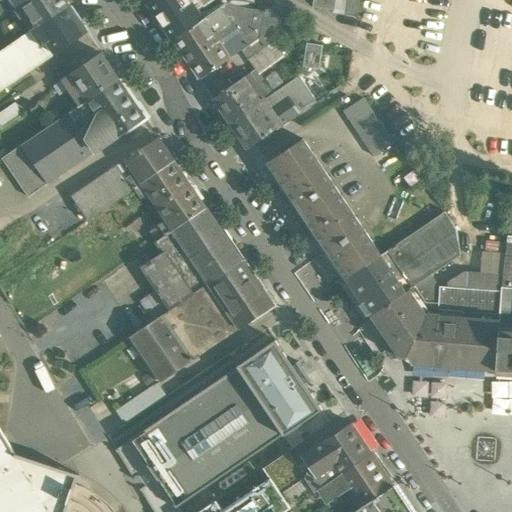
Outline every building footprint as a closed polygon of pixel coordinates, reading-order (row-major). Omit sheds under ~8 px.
[(64,0),(25,0),(20,4),(21,5),(29,17),(37,28),(69,6),(64,0)] [(190,0),(152,0),(149,2),(174,39),(204,18),(205,17),(198,8),(196,9),(190,0)] [(230,0),(190,0),(196,9),(198,8),(205,17),(220,6),(226,2),(227,2),(230,0)] [(336,0),(315,0),(315,7),(335,10),(336,0)] [(361,0),(348,0),(346,13),(360,15),(361,0)] [(227,2),(226,2),(220,6),(231,21),(249,46),(262,38),(265,19),(266,9),(227,2)] [(21,5),(16,8),(15,6),(11,9),(21,22),(29,17),(21,5)] [(69,6),(37,28),(47,42),(55,53),(86,32),(69,6)] [(205,17),(204,18),(213,32),(216,30),(217,31),(231,21),(220,6),(205,17)] [(284,7),(265,19),(262,38),(268,48),(295,13),(284,7)] [(204,18),(174,39),(201,78),(231,58),(219,40),(221,38),(217,31),(216,30),(213,32),(204,18)] [(47,42),(37,28),(32,31),(41,45),(47,42)] [(0,52),(0,90),(55,53),(47,42),(41,45),(32,31),(0,52)] [(262,38),(249,46),(242,50),(249,60),(268,48),(262,38)] [(324,45),(308,42),(304,66),(320,69),(324,45)] [(101,53),(63,80),(81,105),(119,79),(101,53)] [(251,73),(214,98),(231,123),(261,103),(250,86),(256,81),(251,73)] [(146,119),(119,79),(81,105),(69,113),(96,152),(114,139),(115,140),(146,119)] [(282,94),(287,100),(273,110),(282,125),(300,113),(299,111),(315,100),(302,81),(282,94)] [(393,144),(362,98),(342,111),(373,157),(393,144)] [(261,103),(231,123),(248,148),(282,125),(273,110),(265,99),(261,103)] [(21,113),(14,103),(0,113),(0,124),(2,127),(21,113)] [(96,152),(69,113),(23,144),(50,184),(96,152)] [(158,138),(125,160),(134,174),(128,178),(135,187),(174,160),(158,138)] [(381,256),(302,141),(268,164),(347,279),(381,256)] [(50,184),(23,144),(2,159),(29,198),(50,184)] [(125,160),(72,197),(88,219),(135,187),(128,178),(134,174),(125,160)] [(174,160),(135,187),(141,197),(147,193),(157,207),(190,184),(174,160)] [(190,184),(157,207),(167,222),(161,226),(167,234),(173,230),(206,207),(190,184)] [(206,207),(173,230),(209,283),(242,260),(206,207)] [(511,207),(511,208),(501,276),(498,320),(495,370),(511,371),(511,207)] [(444,213),(381,256),(386,264),(394,259),(414,286),(460,256),(457,230),(444,213)] [(209,283),(173,230),(167,234),(157,241),(192,295),(209,283)] [(386,264),(381,256),(347,279),(371,315),(414,286),(394,259),(386,264)] [(242,260),(209,283),(240,329),(273,307),(242,260)] [(501,276),(468,274),(467,288),(439,286),(437,314),(438,314),(438,316),(498,320),(501,276)] [(192,295),(134,335),(164,381),(240,329),(209,283),(192,295)] [(498,320),(438,316),(438,314),(437,314),(426,313),(420,306),(425,303),(414,286),(371,315),(401,356),(417,364),(495,370),(498,320)] [(140,300),(151,318),(169,307),(158,289),(140,300)] [(293,365),(275,339),(237,365),(237,366),(283,434),(284,434),(322,408),(305,382),(308,380),(309,381),(311,379),(297,360),(296,361),(296,362),(293,365)] [(237,366),(130,439),(176,507),(207,486),(283,434),(237,366)] [(448,414),(448,381),(414,380),(414,413),(448,414)] [(158,383),(116,411),(124,424),(166,395),(158,383)] [(372,453),(352,423),(313,448),(327,467),(332,463),(339,474),(372,453)] [(0,511),(66,511),(79,474),(16,453),(0,427),(0,511)] [(168,511),(176,507),(130,439),(116,450),(153,511),(168,511)] [(372,453),(339,474),(349,488),(362,506),(394,485),(372,453)] [(304,473),(283,487),(295,505),(301,501),(316,490),(304,473)] [(339,474),(323,485),(333,499),(339,495),(349,488),(339,474)] [(222,510),(216,500),(198,511),(284,511),(290,508),(291,508),(271,478),(222,510)] [(316,490),(301,501),(308,511),(322,511),(342,499),(339,495),(333,499),(323,485),(316,490)] [(362,506),(353,511),(411,511),(394,485),(362,506)] [(207,486),(176,507),(179,511),(198,511),(216,500),(207,486)] [(291,508),(290,508),(292,511),(308,511),(301,501),(295,505),(291,508)]
